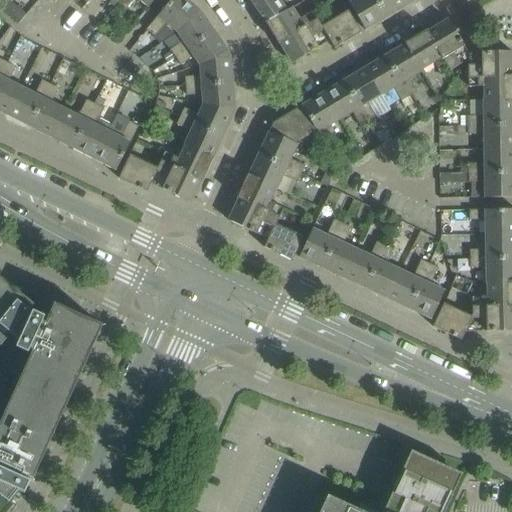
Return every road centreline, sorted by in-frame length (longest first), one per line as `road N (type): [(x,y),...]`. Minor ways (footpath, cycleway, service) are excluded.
road 1 (secondary): [(505,416),(185,260)]
road 2 (secondary): [(198,302),(370,378),(505,416)]
road 3 (secondary): [(82,511),(135,439),(198,302)]
road 4 (secondary): [(172,289),(82,511)]
road 5 (tertiary): [(185,260),(0,179)]
road 6 (tertiary): [(0,192),(172,289)]
road 7 (residential): [(262,101),(185,260)]
road 8 (residential): [(295,85),(441,0)]
